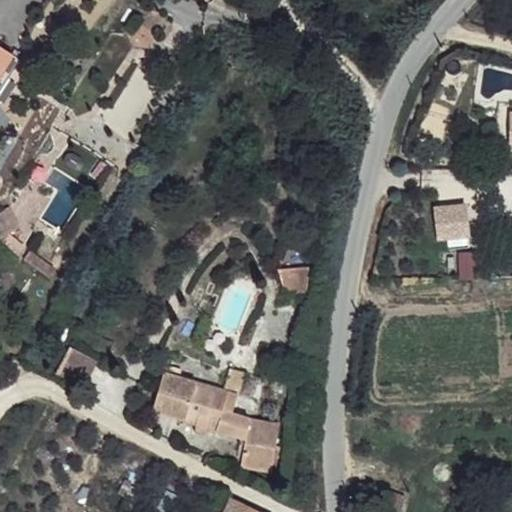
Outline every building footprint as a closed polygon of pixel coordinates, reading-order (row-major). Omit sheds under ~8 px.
[(0,77),(2,75),(7,79),(19,59),(0,47),(0,77)] [(17,191),(0,205),(16,222),(32,206),(17,191)] [(467,199),(432,201),(435,235),(469,233),(467,199)] [(306,265),(281,267),(283,290),(308,288),(306,265)] [(170,366),(156,410),(189,419),(199,383),(181,377),(183,369),(170,366)] [(232,371),(225,392),(239,396),(246,374),(232,371)] [(199,383),(189,419),(200,423),(201,430),(207,432),(213,427),(218,408),(233,412),(239,396),(225,392),(199,383)] [(248,436),(243,464),(274,469),(280,424),(251,420),(251,418),(233,412),(218,408),(213,427),(248,436)] [(130,488),(124,499),(133,503),(139,493),(130,488)] [(380,502),(378,508),(387,511),(401,511),(407,496),(392,490),(387,504),(380,502)] [(257,511),(228,499),(221,511),(257,511)]
